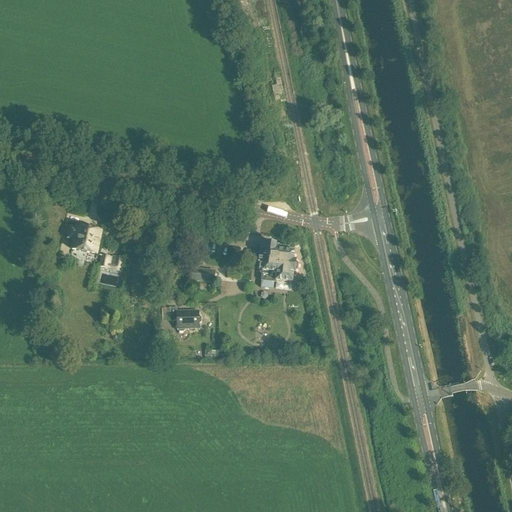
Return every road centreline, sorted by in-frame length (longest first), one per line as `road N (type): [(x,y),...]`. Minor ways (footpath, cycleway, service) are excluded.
road 1 (unclassified): [(409,0),(492,389)]
road 2 (primary): [(379,216),(319,223),(0,154)]
road 3 (secondary): [(379,216),(334,0)]
road 4 (primary): [(420,397),(379,216)]
